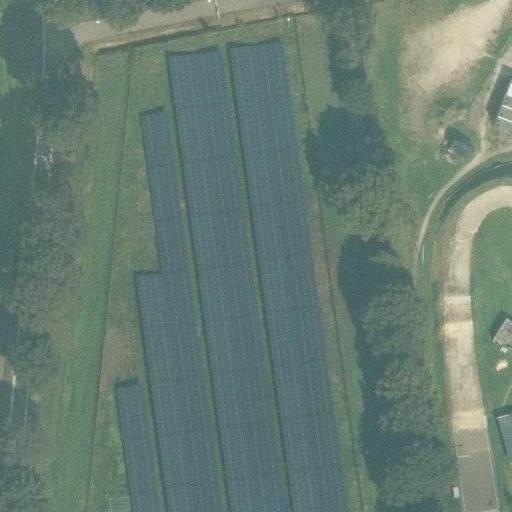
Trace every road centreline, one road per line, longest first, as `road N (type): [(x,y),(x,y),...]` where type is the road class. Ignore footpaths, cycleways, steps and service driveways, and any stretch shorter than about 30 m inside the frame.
road 1 (unclassified): [(7,511),(54,35)]
road 2 (residential): [(54,35),(243,0)]
